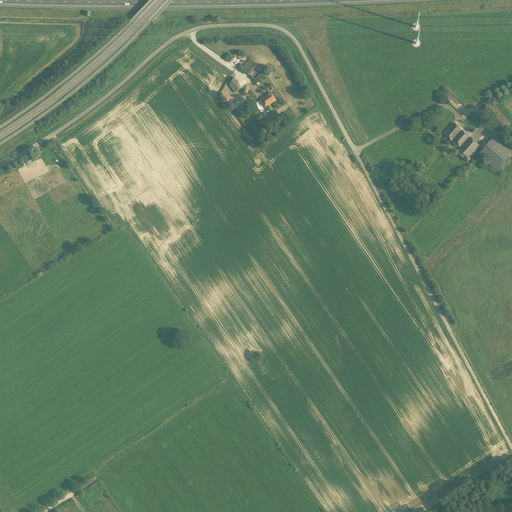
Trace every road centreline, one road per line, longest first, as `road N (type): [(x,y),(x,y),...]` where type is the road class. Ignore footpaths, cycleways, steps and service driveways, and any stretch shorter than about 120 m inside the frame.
road 1 (unclassified): [(0,166),(102,99),(167,42),(221,25),(272,26),(295,40),(357,150),(404,125)]
road 2 (motorway): [(0,0),(325,0)]
road 3 (tertiary): [(0,136),(108,53),(160,0)]
road 4 (track): [(0,102),(15,89),(25,93),(80,43),(85,21)]
